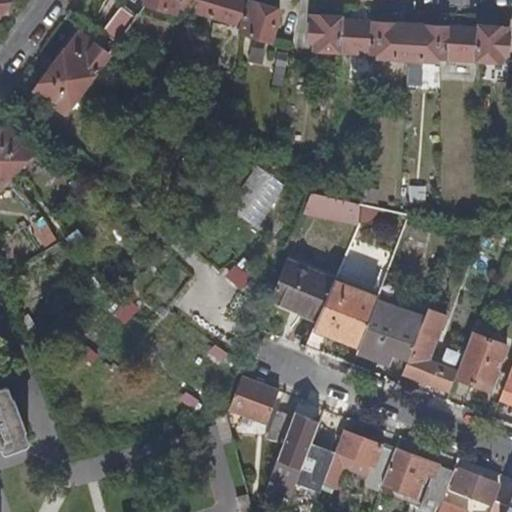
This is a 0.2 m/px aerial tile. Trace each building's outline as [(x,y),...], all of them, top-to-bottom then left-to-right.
[(0,0),(0,12),(8,0),(0,0)] [(237,0),(143,0),(143,4),(172,13),(174,7),(240,25),(238,34),(267,42),(275,12),(237,0)] [(131,16),(118,7),(100,31),(112,40),(131,16)] [(505,30),(477,28),(476,32),(337,23),(337,19),(308,17),(307,42),(313,42),(313,51),(376,54),(375,59),(435,62),(436,59),(500,63),(500,55),(504,55),(505,30)] [(106,55),(75,33),(32,90),(63,113),(106,55)] [(0,181),(31,152),(5,127),(0,131),(0,181)] [(425,203),(425,187),(407,186),(407,202),(425,203)] [(305,193),(297,215),(355,225),(356,223),(355,204),(305,193)] [(280,261),(266,299),(316,318),(331,280),(280,261)] [(241,291),(252,277),(234,263),(223,276),(241,291)] [(335,271),(331,280),(375,298),(378,288),(335,271)] [(316,318),(311,329),(357,346),(361,334),(366,320),(375,298),(331,280),(316,318)] [(298,344),(307,319),(276,307),(266,332),(298,344)] [(406,357),(400,373),(447,390),(452,375),(462,350),(449,346),(442,366),(426,359),(442,315),(424,308),(416,331),(406,357)] [(366,320),(361,334),(395,347),(401,333),(366,320)] [(469,332),(475,334),(479,323),(473,321),(469,332)] [(395,347),(393,353),(406,357),(416,331),(403,326),(401,333),(395,347)] [(462,350),(452,375),(487,389),(504,345),(475,334),(469,332),(462,350)] [(357,346),(354,353),(388,365),(393,353),(395,347),(361,334),(357,346)] [(511,363),(498,399),(511,404),(511,363)] [(238,375),(225,410),(264,425),(277,390),(238,375)] [(0,444),(1,444),(4,451),(26,442),(5,386),(0,387),(0,444)] [(266,437),(281,445),(291,418),(275,412),(266,437)] [(335,425),(321,419),(313,444),(326,448),(335,425)] [(347,452),(372,462),(379,445),(344,431),(323,482),(334,486),(347,452)] [(366,478),(380,484),(393,450),(379,445),(372,462),(366,478)] [(437,511),(453,470),(394,448),(393,450),(380,484),(413,495),(423,473),(434,477),(421,511),(437,511)] [(496,484),(459,470),(451,488),(488,502),(496,484)] [(511,511),(511,490),(506,506),(503,511),(511,511)] [(493,501),(489,511),(503,511),(506,506),(493,501)]
